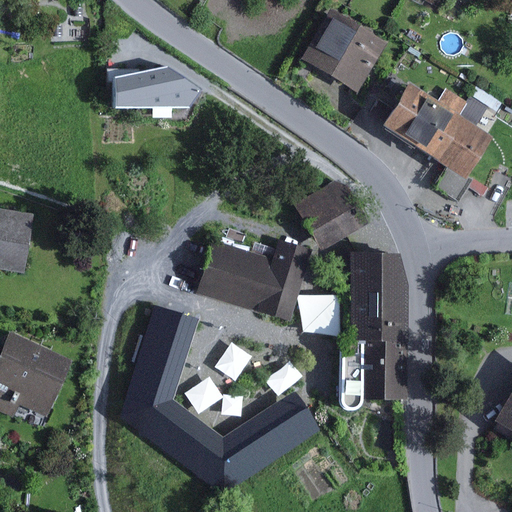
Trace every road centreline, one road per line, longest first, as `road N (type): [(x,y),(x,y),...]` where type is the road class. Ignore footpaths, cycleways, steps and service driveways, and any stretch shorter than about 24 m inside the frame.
road 1 (tertiary): [(412,252),(402,217),(360,162),(132,0)]
road 2 (tertiary): [(425,511),(412,252)]
